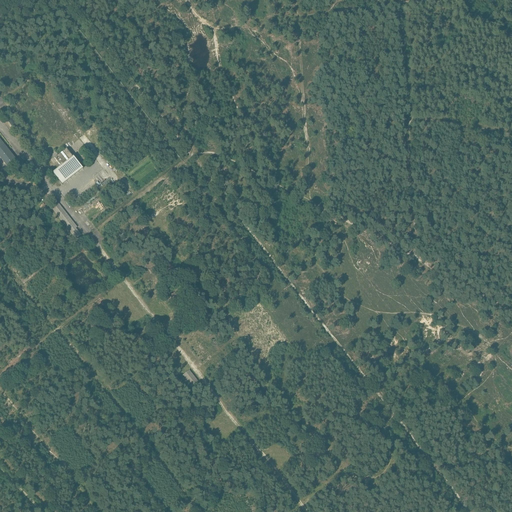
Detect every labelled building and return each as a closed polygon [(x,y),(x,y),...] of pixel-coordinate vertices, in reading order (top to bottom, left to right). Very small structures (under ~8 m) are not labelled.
[(16,124),(12,118),(8,121),(12,127),(16,124)] [(0,157),(7,167),(16,160),(0,139),(0,157)] [(66,149),(55,159),(61,166),(52,173),(62,185),(83,169),(73,157),(72,157),(66,149)] [(77,227),(58,202),(52,207),(76,238),(81,234),(76,227),(77,227)] [(182,374),(191,386),(197,381),(188,369),(182,374)]
